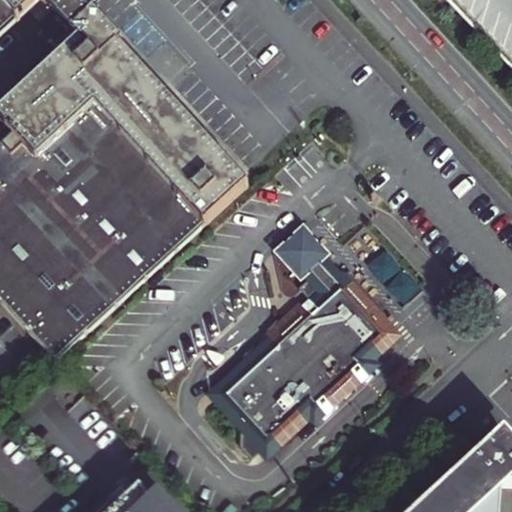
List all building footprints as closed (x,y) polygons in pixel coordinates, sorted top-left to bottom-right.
[(0,0),(0,32),(33,3),(35,0),(0,0)] [(78,53),(100,33),(102,18),(96,11),(88,19),(78,7),(70,0),(35,0),(33,3),(57,30),(73,47),(78,53)] [(511,0),(443,0),(511,74),(511,0)] [(100,33),(78,53),(69,61),(74,66),(4,130),(0,133),(0,305),(55,365),(247,188),(118,47),(123,42),(117,35),(109,42),(100,33)] [(78,53),(73,47),(0,115),(0,126),(4,130),(74,66),(69,61),(78,53)] [(376,333),(388,321),(356,286),(338,302),(330,294),(320,303),(316,299),(303,312),(298,307),(264,339),(273,349),(220,398),(244,425),(238,430),(233,447),(248,463),(305,408),(311,414),(360,368),(353,361),(359,356),(362,359),(382,339),(376,333)] [(511,511),(511,443),(507,438),(491,452),(465,476),(467,478),(455,489),(454,488),(428,511),(511,511)] [(153,511),(152,509),(141,493),(131,502),(125,494),(107,511),(153,511)]
